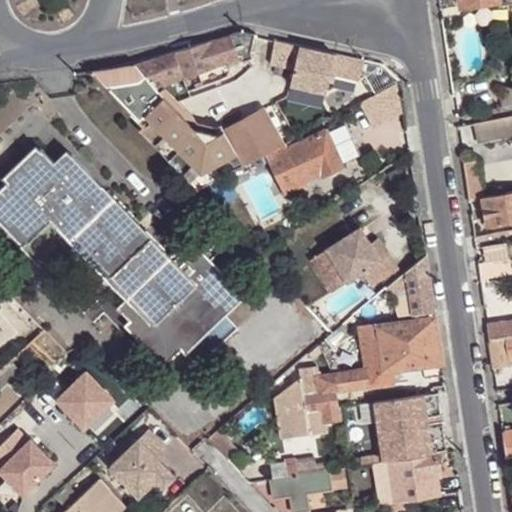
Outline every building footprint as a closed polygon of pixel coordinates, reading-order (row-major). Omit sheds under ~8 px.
[(511,15),(511,3),(499,5),(501,18),(511,15)] [(242,32),(231,36),(238,57),(241,56),(250,53),(256,35),(242,32)] [(231,36),(137,64),(158,87),(183,77),(216,65),(226,62),(238,57),(231,36)] [(295,70),(297,70),(303,48),(304,48),(304,46),(278,40),(272,65),(295,70)] [(304,48),(303,48),(297,70),(293,85),(329,93),(338,56),(304,48)] [(252,58),(250,53),(241,56),(243,62),(252,58)] [(229,69),(226,62),(216,65),(183,77),(188,91),(227,76),(229,69)] [(131,66),(95,71),(141,120),(148,114),(202,171),(215,164),(237,152),(225,130),(219,133),(196,128),(161,91),(158,87),(137,64),(131,66)] [(511,107),(511,86),(501,89),(505,109),(511,107)] [(245,165),(246,164),(259,157),(268,153),(284,144),(265,109),(225,130),(237,152),(245,165)] [(148,114),(141,120),(146,125),(142,129),(193,180),(202,171),(148,114)] [(511,117),(478,125),(481,142),(511,135),(511,117)] [(284,144),(268,153),(286,193),(306,184),(304,182),(322,173),(324,176),(344,166),(328,131),(301,143),(289,149),(286,143),(284,144)] [(298,137),(286,143),(289,149),(301,143),(298,137)] [(61,166),(57,161),(44,147),(0,188),(0,208),(29,240),(56,214),(132,294),(118,306),(169,361),(242,292),(212,259),(195,241),(192,237),(171,257),(75,154),(61,166)] [(70,149),(57,161),(61,166),(75,154),(70,149)] [(259,157),(246,164),(253,176),(265,170),(259,157)] [(464,166),(469,202),(483,199),(477,163),(464,166)] [(222,177),(209,184),(219,203),(236,194),(226,175),(222,177)] [(511,193),(483,199),(488,228),(511,222),(511,193)] [(381,260),(370,243),(360,227),(312,258),(333,290),(363,272),(372,286),(399,269),(390,254),(389,255),(381,260)] [(378,238),(370,243),(381,260),(389,255),(378,238)] [(483,249),(486,263),(507,259),(505,246),(483,249)] [(435,312),(426,256),(406,272),(410,293),(414,314),(435,312)] [(478,265),(481,278),(511,274),(509,259),(507,259),(486,263),(478,265)] [(410,293),(406,272),(387,289),(391,297),(393,297),(410,293)] [(414,314),(410,293),(393,297),(399,317),(414,314)] [(366,368),(333,373),(336,392),(340,392),(395,384),(394,371),(442,364),(436,318),(360,328),(366,368)] [(495,340),(511,336),(511,322),(488,325),(490,340),(495,340)] [(354,334),(345,324),(333,334),(327,340),(336,351),(354,334)] [(511,336),(495,340),(499,368),(510,366),(509,360),(511,359),(511,336)] [(11,362),(0,372),(0,388),(19,371),(11,362)] [(302,381),(304,380),(303,371),(319,369),(319,365),(300,369),(301,378),(274,399),(281,438),(326,430),(325,423),(324,423),(322,409),(307,411),(302,381)] [(303,371),(304,380),(317,378),(316,375),(321,374),(319,369),(303,371)] [(336,392),(333,373),(321,374),(316,375),(317,378),(304,380),(302,381),(307,411),(322,409),(324,423),(325,423),(340,421),(336,392)] [(439,393),(375,402),(383,458),(448,448),(439,393)] [(210,439),(230,461),(241,450),(221,429),(210,439)] [(109,465),(139,497),(157,480),(165,488),(177,476),(140,437),(109,465)] [(31,438),(0,467),(0,469),(24,494),(55,462),(31,438)] [(390,461),(396,500),(439,494),(436,473),(441,472),(438,454),(433,455),(419,457),(390,461)] [(355,459),(356,467),(375,464),(383,462),(381,455),(355,459)] [(287,477),(296,476),(295,467),(294,460),(284,461),(287,477)] [(381,503),(396,500),(390,461),(383,462),(375,464),(381,503)] [(296,476),(318,473),(316,463),(295,467),(296,476)] [(345,487),(342,469),(329,471),(332,489),(345,487)] [(332,489),(329,471),(318,473),(296,476),(287,477),(272,480),(274,497),(290,495),(294,511),(309,509),(306,494),(332,489)] [(100,478),(62,511),(120,511),(126,507),(100,478)]
